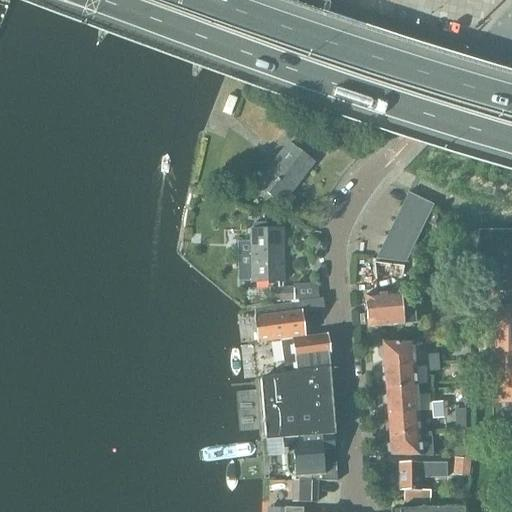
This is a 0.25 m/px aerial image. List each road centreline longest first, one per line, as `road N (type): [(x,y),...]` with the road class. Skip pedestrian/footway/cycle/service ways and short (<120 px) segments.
road 1 (motorway): [(94,0),(270,66),(511,139)]
road 2 (residential): [(357,511),(341,229),(386,165)]
road 3 (motorway): [(511,95),(223,0)]
